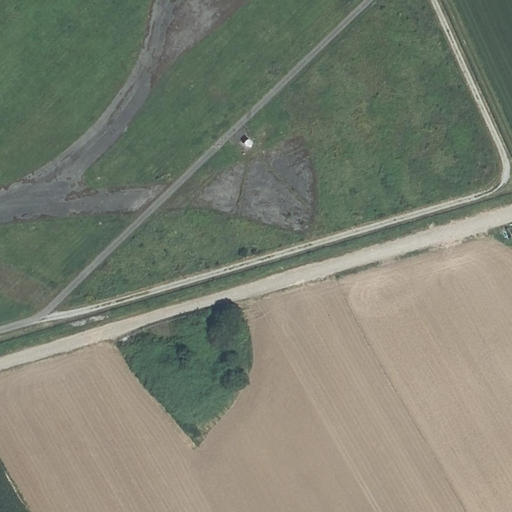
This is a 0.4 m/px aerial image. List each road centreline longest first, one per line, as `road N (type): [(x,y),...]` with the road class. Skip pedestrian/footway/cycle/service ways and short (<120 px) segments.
road 1 (unclassified): [(511,211),(0,363)]
road 2 (track): [(46,312),(367,0)]
road 3 (track): [(511,142),(449,0)]
